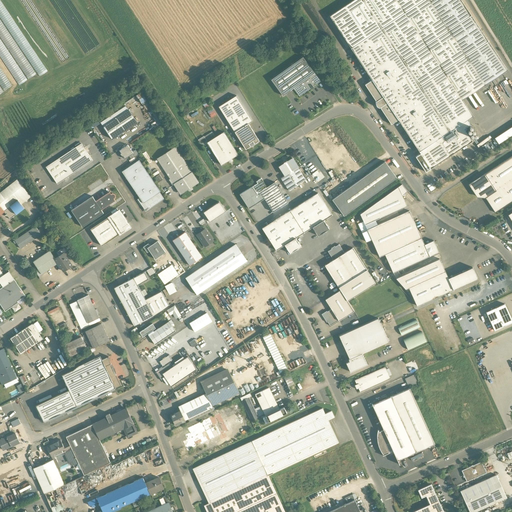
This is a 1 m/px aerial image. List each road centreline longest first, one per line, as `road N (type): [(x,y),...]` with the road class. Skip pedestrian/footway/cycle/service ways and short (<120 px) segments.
road 1 (unclassified): [(511,261),(426,200),(356,110),(327,116),(219,183)]
road 2 (unclassified): [(381,491),(283,280),(219,183)]
road 3 (unclassified): [(146,388),(34,439),(19,409),(4,416)]
road 4 (unclassified): [(381,491),(511,432)]
road 5 (unclassified): [(146,388),(190,511)]
road 6 (unclassified): [(88,272),(146,388)]
road 7 (track): [(94,0),(162,102)]
